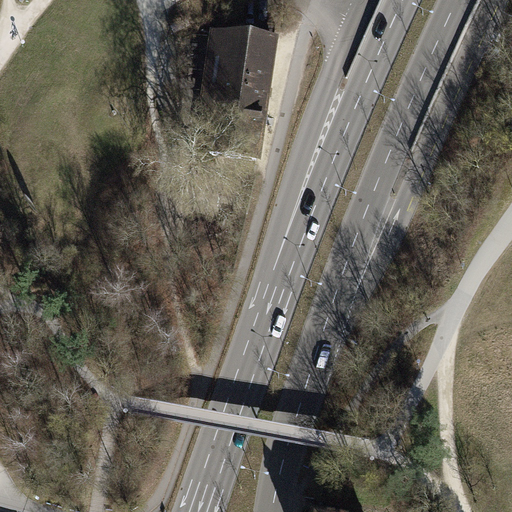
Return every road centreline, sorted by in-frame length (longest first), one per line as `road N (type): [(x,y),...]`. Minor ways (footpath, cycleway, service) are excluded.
road 1 (primary): [(403,0),(271,305),(200,511)]
road 2 (primary): [(273,511),(296,412),(354,242),(458,0)]
road 3 (trunk): [(295,0),(209,264),(148,511)]
road 4 (trunk): [(187,511),(268,179),(327,0)]
road 5 (track): [(443,339),(456,505)]
road 6 (track): [(511,222),(443,339)]
